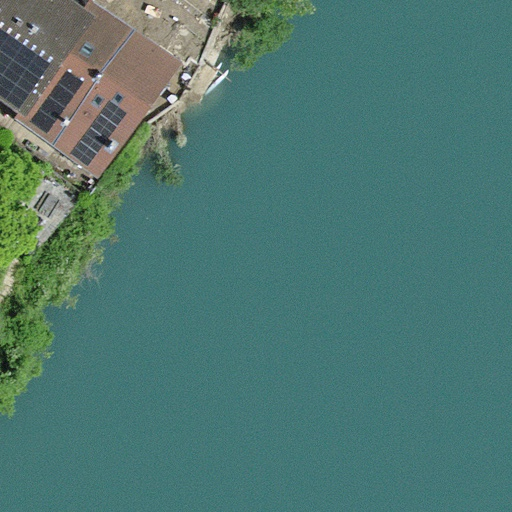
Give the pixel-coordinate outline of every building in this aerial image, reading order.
[(20,0),(0,29),(0,88),(1,89),(61,2),(57,0),(20,0)] [(0,0),(0,29),(20,0),(0,0)] [(1,89),(29,110),(90,22),(61,2),(1,89)] [(29,110),(22,121),(64,149),(132,52),(90,22),(29,110)] [(64,149),(106,178),(109,177),(174,81),(173,79),(132,52),(64,149)]
